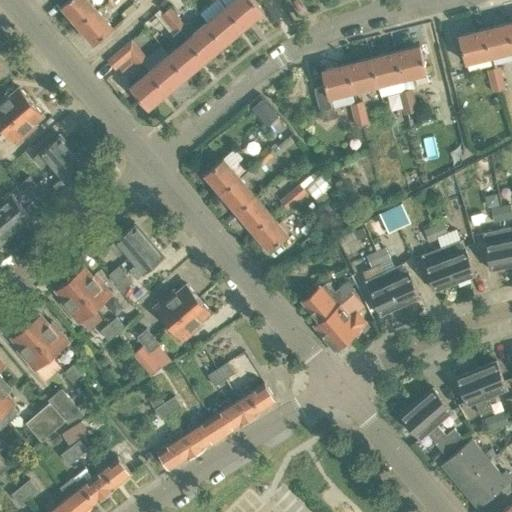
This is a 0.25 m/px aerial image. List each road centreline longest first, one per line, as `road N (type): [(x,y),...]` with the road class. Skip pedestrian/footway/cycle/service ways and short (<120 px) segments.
road 1 (residential): [(338,385),(148,163)]
road 2 (residential): [(142,511),(338,385)]
road 3 (residential): [(148,163),(262,68),(320,33)]
road 4 (residential): [(148,163),(9,0)]
road 5 (residential): [(0,289),(148,163)]
road 6 (residential): [(338,385),(511,309)]
road 7 (residential): [(446,511),(338,385)]
road 8 (residential): [(320,33),(448,0)]
